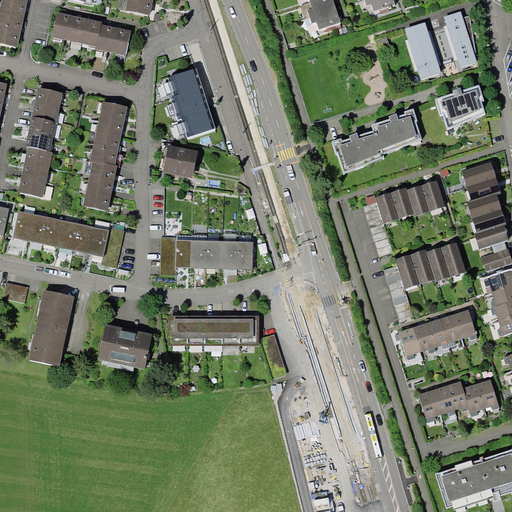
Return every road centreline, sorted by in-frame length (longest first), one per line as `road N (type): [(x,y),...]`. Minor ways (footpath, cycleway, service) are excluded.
road 1 (primary): [(233,0),(321,269)]
road 2 (residential): [(285,280),(201,34)]
road 3 (residential): [(141,295),(144,95)]
road 4 (residential): [(285,280),(223,297),(141,295)]
road 5 (residential): [(141,295),(0,264)]
road 6 (primary): [(321,269),(361,396)]
road 7 (residential): [(21,68),(144,95)]
road 8 (primary): [(404,511),(386,445),(361,396)]
